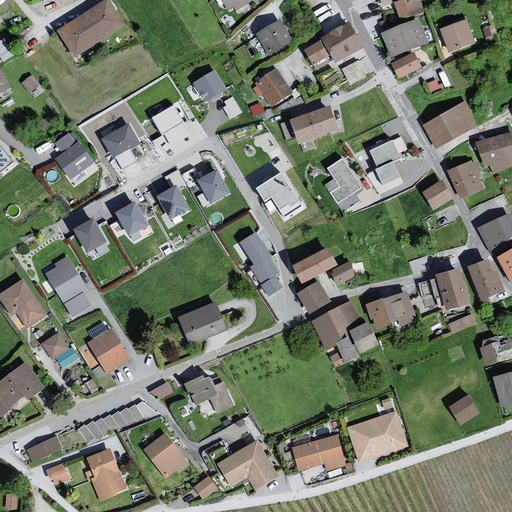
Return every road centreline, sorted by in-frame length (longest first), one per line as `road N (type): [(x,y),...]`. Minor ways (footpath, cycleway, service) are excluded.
road 1 (residential): [(0,446),(342,297),(487,258),(341,0)]
road 2 (residential): [(195,511),(303,494),(511,426)]
